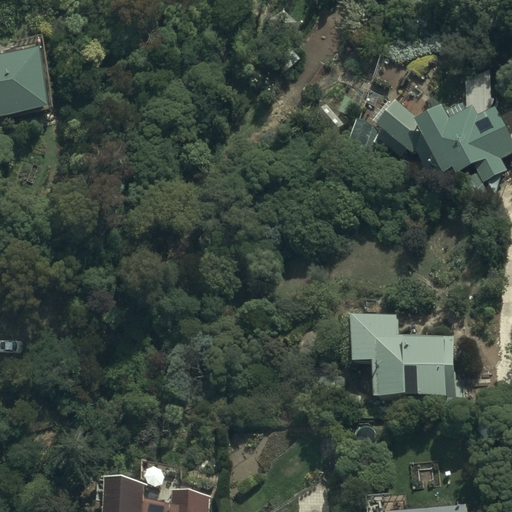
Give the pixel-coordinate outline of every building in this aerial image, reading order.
[(39,50),(0,57),(0,114),(50,105),(39,50)] [(430,124),(398,107),(382,137),(413,154),(426,146),(446,180),(455,175),(460,183),(479,172),(485,181),(507,169),(501,159),(511,152),(511,142),(497,115),(480,124),(475,115),(453,128),(446,115),(430,124)] [(393,323),(360,323),(360,359),(379,359),(379,397),(405,397),(405,400),(443,400),(443,411),(456,411),(456,342),(393,342),(393,323)] [(150,511),(153,493),(114,490),(111,511),(150,511)] [(211,511),(212,503),(177,500),(176,511),(211,511)]
